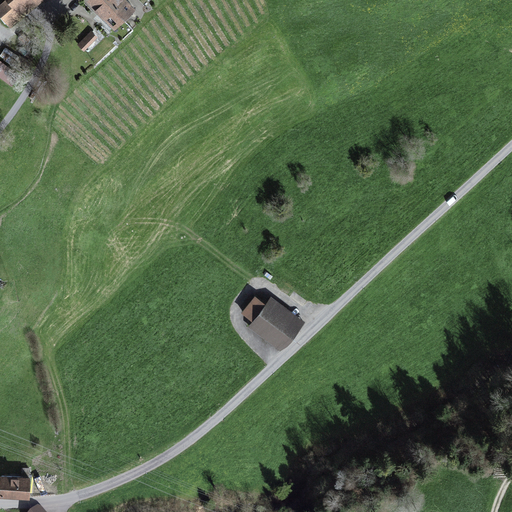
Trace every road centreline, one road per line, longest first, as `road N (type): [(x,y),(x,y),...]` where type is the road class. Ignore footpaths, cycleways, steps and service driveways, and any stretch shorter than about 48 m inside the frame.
road 1 (unclassified): [(0,503),(94,492),(189,442),(511,146)]
road 2 (track): [(57,0),(42,62),(0,130)]
